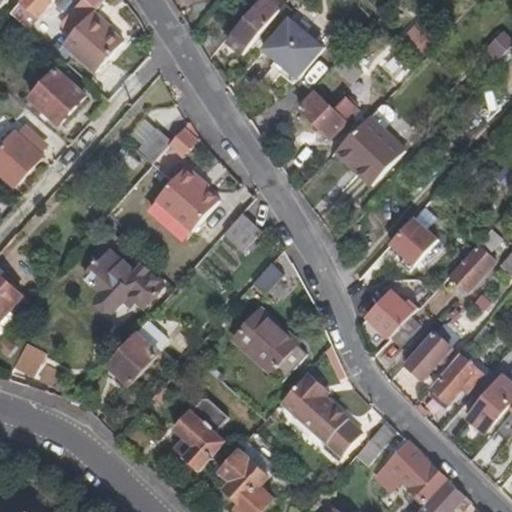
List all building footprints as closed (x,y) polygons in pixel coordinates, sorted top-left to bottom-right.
[(0,0),(0,9),(2,12),(12,0),(0,0)] [(26,31),(36,19),(38,21),(55,0),(24,0),(10,17),(26,31)] [(236,71),(282,16),(266,2),(220,57),(236,71)] [(76,34),(90,18),(78,9),(65,25),(76,34)] [(98,77),(125,46),(91,16),(90,18),(76,34),(64,48),(98,77)] [(423,53),(438,37),(421,21),(406,36),(423,53)] [(293,22),(267,53),(302,81),(327,50),(293,22)] [(502,61),(511,50),(511,45),(503,38),(490,51),(493,53),(502,61)] [(502,61),(493,53),(486,59),(495,67),(502,61)] [(333,139),(360,111),(346,98),(336,109),(327,101),(356,69),(345,58),(314,90),(317,93),(302,109),(333,139)] [(60,128),(85,99),(56,74),(32,102),(60,128)] [(374,188),(407,153),(385,132),(395,121),(395,114),(388,108),(382,108),(338,153),(374,188)] [(131,136),(143,147),(156,131),(145,121),(130,109),(121,120),(138,128),(131,136)] [(184,159),(201,141),(190,125),(189,126),(173,144),(170,148),(184,159)] [(0,173),(17,188),(43,159),(36,153),(41,147),(21,129),(0,152),(0,173)] [(137,153),(153,167),(170,148),(173,144),(157,130),(156,131),(143,147),(137,153)] [(126,148),(118,156),(125,162),(133,154),(126,148)] [(422,177),(437,162),(425,151),(410,166),(422,177)] [(128,165),(131,168),(137,161),(134,159),(128,165)] [(186,171),(158,203),(193,234),(219,205),(205,193),(198,188),(197,180),(186,171)] [(198,188),(205,193),(208,189),(197,180),(198,188)] [(243,218),(225,238),(246,255),(263,235),(243,218)] [(417,221),(392,247),(407,261),(402,266),(411,275),(441,243),(417,221)] [(471,296),(499,264),(493,258),(506,243),(493,232),(452,277),(451,278),(471,296)] [(130,298),(146,312),(167,288),(143,268),(137,275),(121,261),(120,263),(110,255),(103,263),(102,262),(85,281),(101,295),(97,300),(115,315),(130,298)] [(268,299),(287,277),(274,266),(255,287),(268,299)] [(0,339),(15,322),(32,304),(1,276),(3,273),(0,269),(0,339)] [(393,340),(419,313),(400,295),(398,298),(394,295),(381,309),(371,320),(393,340)] [(246,297),(218,328),(282,385),(308,356),(297,347),(299,345),(246,297)] [(461,314),(457,311),(450,318),(457,324),(463,316),(461,314)] [(148,324),(108,370),(132,391),(162,357),(158,353),(168,342),(148,324)] [(427,383),(454,350),(435,335),(409,368),(427,383)] [(6,341),(0,347),(0,352),(8,358),(15,348),(6,341)] [(15,370),(36,379),(48,353),(27,344),(15,370)] [(470,397),(485,377),(464,360),(438,392),(454,406),(465,393),(470,397)] [(211,372),(218,378),(221,375),(214,369),(211,372)] [(489,435),(511,407),(511,372),(471,420),(489,435)] [(310,374),(283,404),(344,460),(364,437),(350,424),(352,421),(328,399),(333,394),(310,374)] [(205,397),(177,429),(187,438),(177,451),(202,472),(229,443),(217,432),(229,417),(205,397)] [(511,415),(494,436),(506,446),(511,439),(511,415)] [(141,419),(121,443),(135,457),(157,433),(141,419)] [(401,434),(389,422),(373,441),(358,458),(369,468),(383,451),(385,453),(401,434)] [(428,509),(452,483),(416,448),(407,439),(395,451),(400,456),(376,480),(394,497),(404,486),(428,509)] [(240,452),(221,473),(236,486),(229,494),(244,507),(239,511),(264,511),(273,503),(260,491),(271,479),(266,475),(274,467),(247,443),(240,452)] [(458,511),(460,511),(466,511),(474,505),(470,500),(452,483),(428,509),(424,511),(458,511)] [(324,499),(327,495),(319,489),(313,497),(321,503),(324,499)] [(320,511),(328,511),(333,507),(324,499),(321,503),(316,508),(320,511)]
